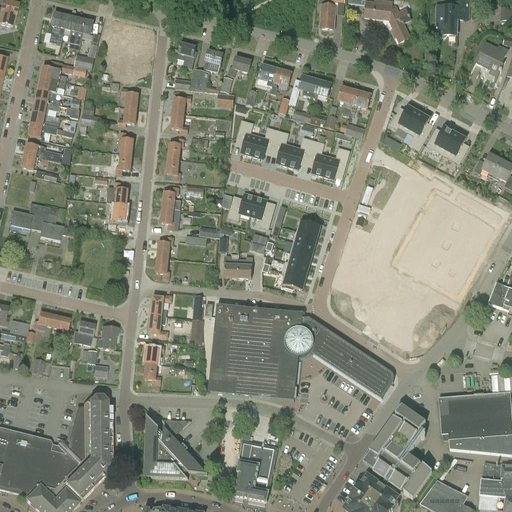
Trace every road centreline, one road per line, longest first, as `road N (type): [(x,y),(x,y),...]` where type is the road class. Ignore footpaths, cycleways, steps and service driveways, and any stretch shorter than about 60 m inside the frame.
road 1 (residential): [(136,287),(165,10)]
road 2 (residential): [(357,455),(278,412),(123,401)]
road 3 (unclassified): [(391,70),(165,10)]
road 4 (residential): [(0,180),(38,0)]
road 5 (residential): [(317,311),(258,295),(136,287)]
road 6 (residential): [(133,318),(0,286)]
road 7 (unclassified): [(511,132),(391,70)]
road 8 (residential): [(391,70),(352,198)]
road 9 (residential): [(0,378),(124,394)]
road 10 (residential): [(233,165),(352,198)]
